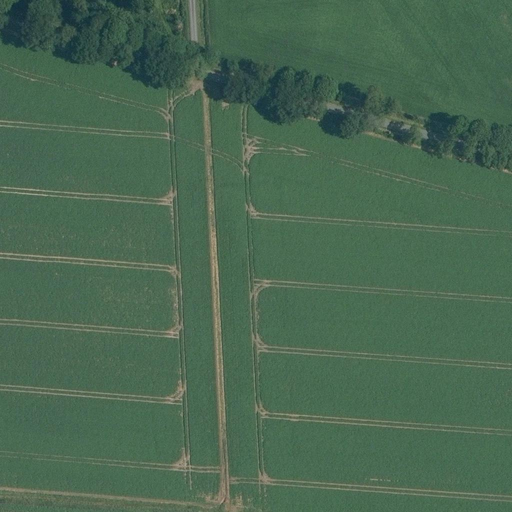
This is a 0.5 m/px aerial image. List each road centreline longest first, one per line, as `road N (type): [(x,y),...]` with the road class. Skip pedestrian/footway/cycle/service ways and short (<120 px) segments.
road 1 (unclassified): [(195,72),(511,158)]
road 2 (unclassified): [(0,13),(195,72)]
